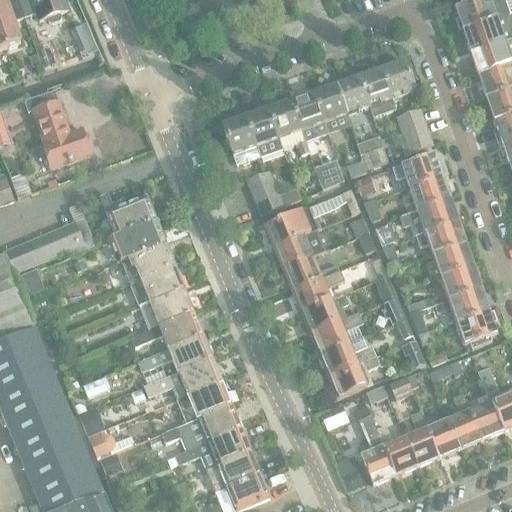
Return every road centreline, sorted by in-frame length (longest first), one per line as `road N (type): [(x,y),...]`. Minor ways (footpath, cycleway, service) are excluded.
road 1 (residential): [(330,511),(151,102)]
road 2 (residential): [(511,288),(413,7),(316,41)]
road 3 (residential): [(151,102),(316,41)]
